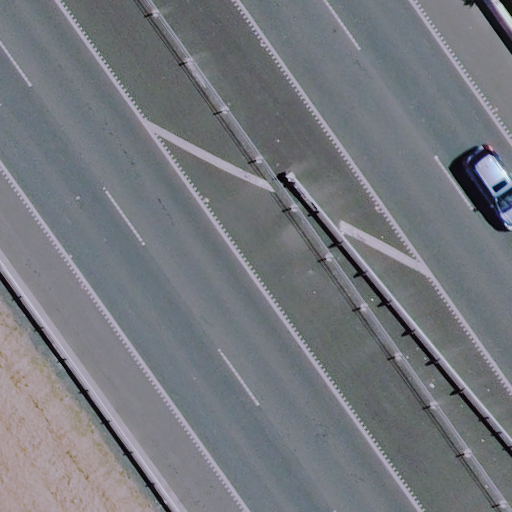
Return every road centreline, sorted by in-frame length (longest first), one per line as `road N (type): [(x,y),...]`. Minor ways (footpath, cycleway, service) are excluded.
road 1 (motorway): [(331,511),(0,45)]
road 2 (motorway): [(320,0),(511,271)]
